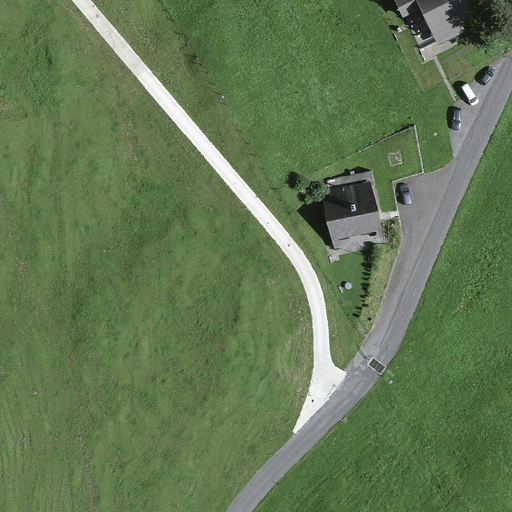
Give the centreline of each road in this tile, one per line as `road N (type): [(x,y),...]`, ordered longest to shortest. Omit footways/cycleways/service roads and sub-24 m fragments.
road 1 (unclassified): [(238,511),(373,362),(511,67)]
road 2 (track): [(334,412),(306,265),(87,0)]
